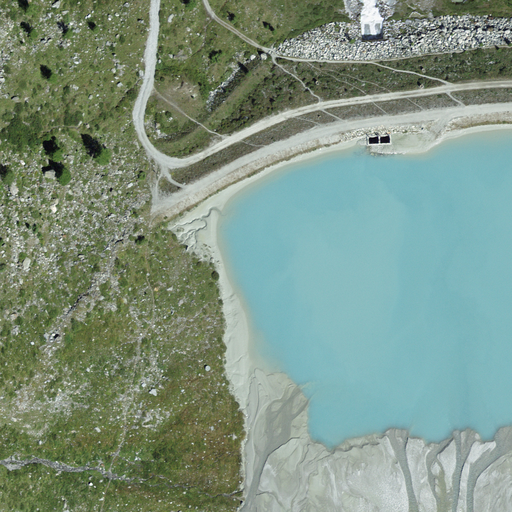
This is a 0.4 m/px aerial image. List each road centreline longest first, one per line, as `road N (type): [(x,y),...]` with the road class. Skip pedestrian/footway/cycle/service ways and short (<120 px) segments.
road 1 (track): [(155,0),(136,124),(171,167),(287,115),(343,102),(465,94)]
road 2 (track): [(371,62),(296,61),(230,30),(204,0)]
road 3 (track): [(511,47),(371,62)]
